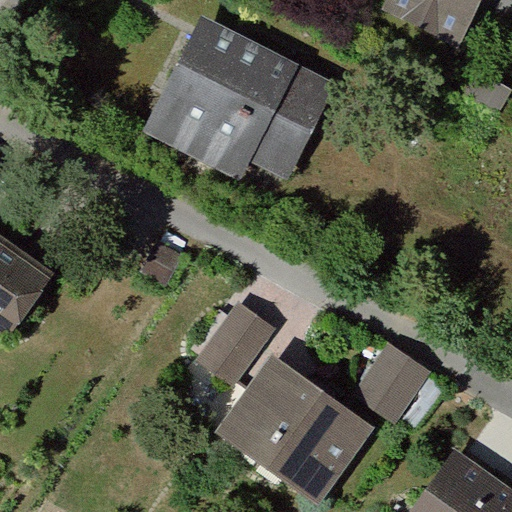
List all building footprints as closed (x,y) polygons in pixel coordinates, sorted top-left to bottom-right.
[(479,0),(375,0),(461,40),(479,0)] [(324,96),(195,32),(139,143),(268,208),(324,96)] [(0,344),(8,349),(48,286),(0,256),(0,344)] [(265,344),(228,317),(186,375),(223,402),(265,344)] [(421,390),(378,360),(344,409),(387,438),(421,390)] [(315,511),(362,445),(262,376),(209,452),(295,511),(315,511)] [(511,511),(511,510),(450,466),(417,511),(511,511)]
